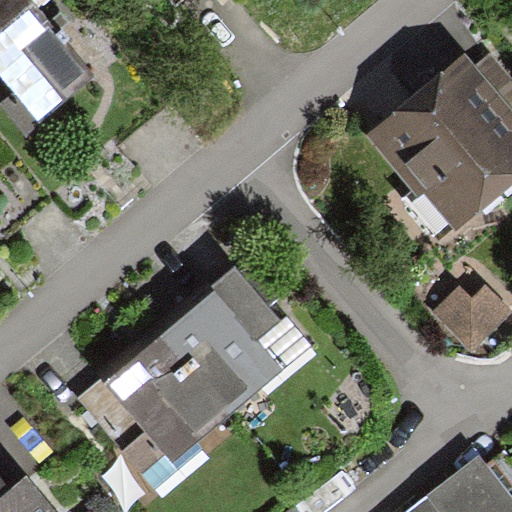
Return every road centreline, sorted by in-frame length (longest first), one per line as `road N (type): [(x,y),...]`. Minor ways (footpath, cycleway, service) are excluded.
road 1 (residential): [(245,141),(468,427)]
road 2 (residential): [(245,141),(0,345)]
road 3 (residential): [(422,0),(245,141)]
road 4 (residential): [(356,511),(468,427)]
